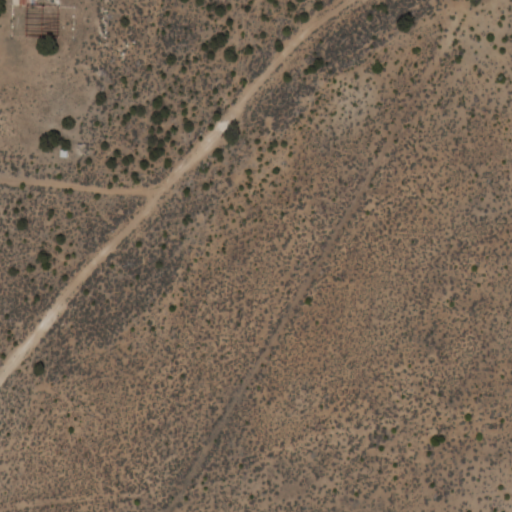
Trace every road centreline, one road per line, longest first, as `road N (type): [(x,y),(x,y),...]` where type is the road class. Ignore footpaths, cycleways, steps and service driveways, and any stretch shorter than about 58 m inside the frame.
road 1 (track): [(0,372),(298,38),(343,5)]
road 2 (track): [(160,189),(101,191),(0,175)]
